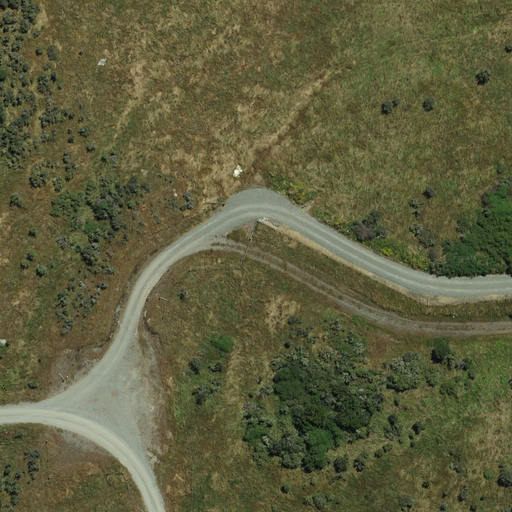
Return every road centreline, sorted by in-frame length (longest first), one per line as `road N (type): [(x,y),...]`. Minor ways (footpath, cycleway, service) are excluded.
road 1 (track): [(511,324),(411,327),(219,246)]
road 2 (residential): [(158,511),(124,415),(0,417)]
